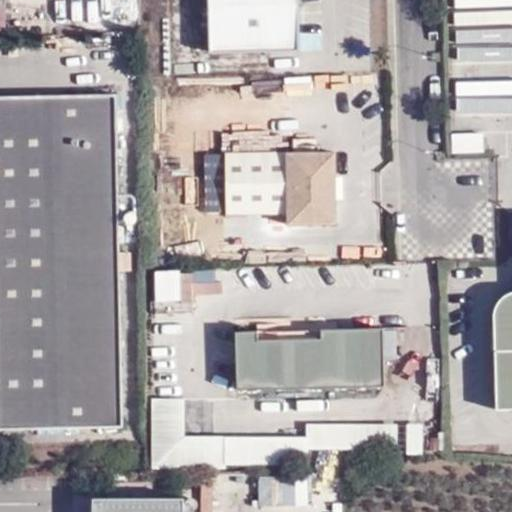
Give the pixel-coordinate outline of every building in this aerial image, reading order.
[(209,0),(211,53),(300,49),(299,0),(209,0)] [(0,430),(124,427),(117,94),(0,96),(0,430)] [(453,131),(453,151),(485,150),(485,131),(453,131)] [(338,225),(337,153),(227,154),(227,214),(288,214),(288,226),(338,225)] [(154,269),(155,300),(196,299),(194,267),(154,269)] [(511,292),(507,294),(503,297),(501,300),(497,306),(495,313),(494,316),(497,411),(511,410),(511,292)] [(385,387),(385,328),(322,330),(322,340),(259,341),(259,332),(237,333),(238,390),(385,387)] [(185,400),(153,399),(152,470),(228,471),(228,436),(185,435),(185,400)] [(307,436),(228,436),(228,471),(315,470),(315,456),(422,456),(422,424),(307,424),(307,436)] [(296,473),(274,473),(274,509),(296,509),(296,473)] [(184,511),(184,498),(94,499),(94,511),(184,511)]
